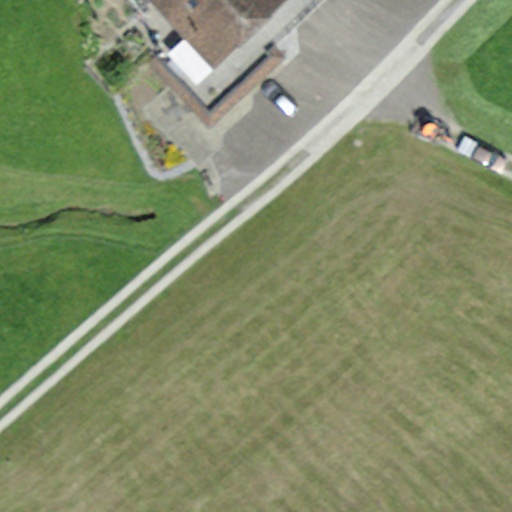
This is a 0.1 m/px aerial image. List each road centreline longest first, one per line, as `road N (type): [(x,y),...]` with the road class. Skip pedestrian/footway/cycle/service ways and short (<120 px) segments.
road 1 (track): [(0,413),(471,0)]
road 2 (track): [(375,84),(511,170)]
